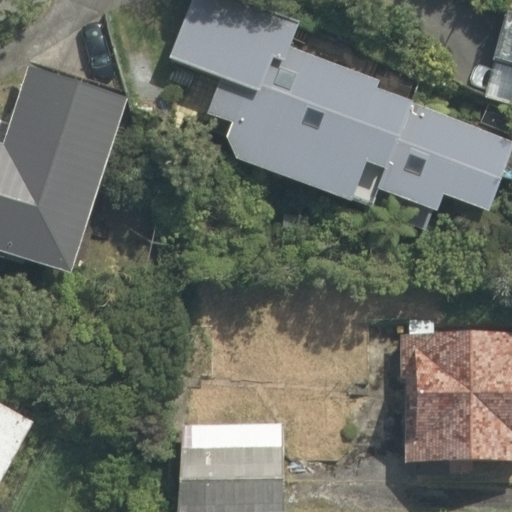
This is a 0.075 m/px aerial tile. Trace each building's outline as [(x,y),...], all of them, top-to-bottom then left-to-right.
[(338,207),(343,192),(415,216),(421,200),(470,215),(497,131),(397,99),(401,87),(282,48),(290,22),(222,0),(178,0),(156,69),(203,85),(180,155),(338,207)] [(511,90),(511,17),(496,86),(511,90)] [(0,92),(0,261),(48,276),(106,90),(10,61),(0,92)] [(380,366),(381,438),(395,438),(395,459),(511,458),(511,438),(511,437),(511,356),(510,357),(510,329),(395,329),(395,366),(380,366)] [(0,453),(15,430),(0,420),(0,453)] [(260,511),(264,424),(159,420),(155,511),(260,511)]
